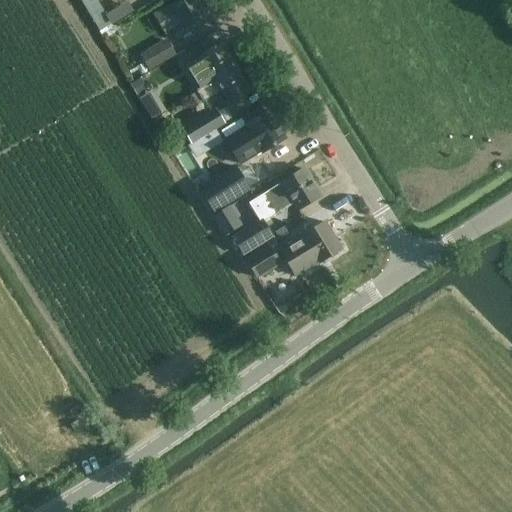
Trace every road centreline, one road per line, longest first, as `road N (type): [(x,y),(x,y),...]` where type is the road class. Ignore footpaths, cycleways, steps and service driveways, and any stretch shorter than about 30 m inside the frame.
road 1 (tertiary): [(54,511),(414,268)]
road 2 (tertiary): [(414,268),(248,0)]
